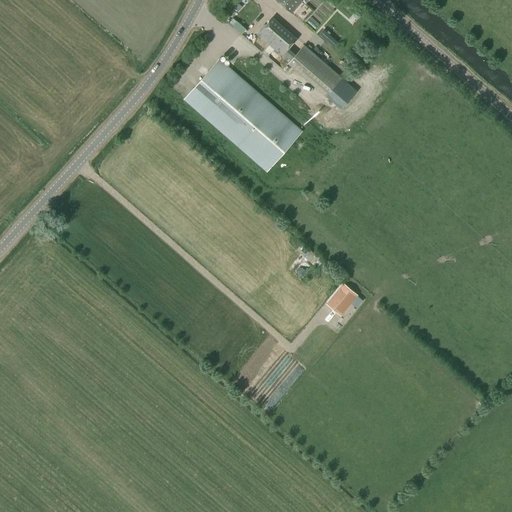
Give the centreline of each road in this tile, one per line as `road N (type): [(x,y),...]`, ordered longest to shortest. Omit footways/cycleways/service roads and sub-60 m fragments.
road 1 (unclassified): [(0,248),(134,102),(199,0)]
road 2 (unclassified): [(511,117),(376,0)]
